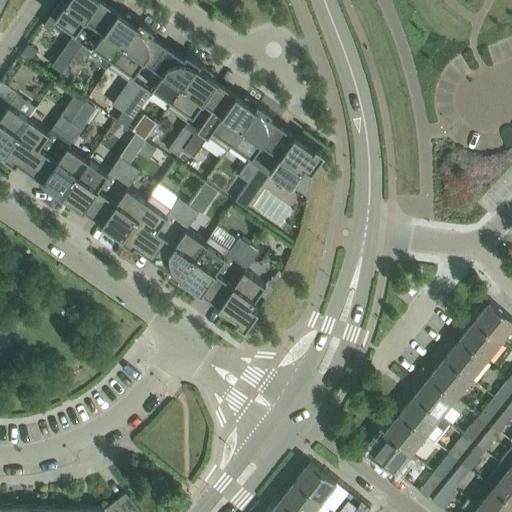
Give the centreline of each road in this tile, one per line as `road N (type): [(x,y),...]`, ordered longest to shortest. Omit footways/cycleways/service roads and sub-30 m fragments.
road 1 (tertiary): [(364,234),(366,134),(324,0)]
road 2 (residential): [(0,457),(67,444),(116,418),(185,336)]
road 3 (residential): [(0,207),(185,336)]
road 4 (tertiary): [(364,234),(339,331),(290,416)]
road 5 (residential): [(290,416),(415,511)]
road 6 (residential): [(473,245),(380,361)]
road 7 (residential): [(290,416),(209,363),(185,336)]
road 8 (tertiary): [(290,416),(212,511)]
